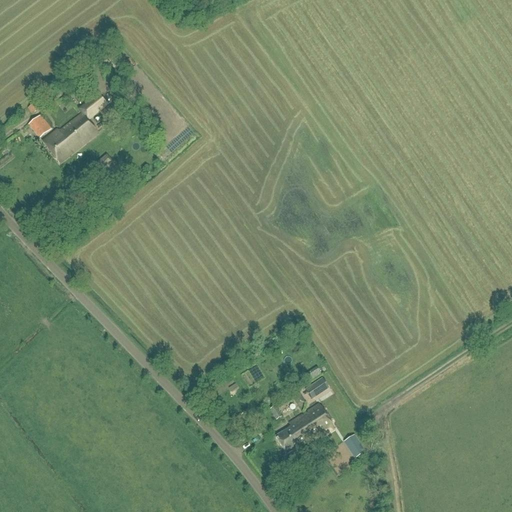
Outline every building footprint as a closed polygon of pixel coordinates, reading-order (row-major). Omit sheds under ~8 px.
[(114,51),(106,57),(111,65),(119,59),(114,51)] [(97,135),(87,123),(105,108),(96,98),(79,112),(81,115),(59,133),(58,132),(43,144),(59,165),(97,135)] [(51,130),(43,116),(29,127),(38,140),(51,130)] [(97,163),(103,172),(112,164),(106,157),(97,163)] [(304,391),(311,401),(328,390),(321,380),(304,391)] [(297,392),(296,392),(296,397),(299,402),(303,404),(305,403),(297,392)] [(300,449),(305,445),(307,447),(314,442),(312,439),(318,435),(320,438),(333,430),(318,406),(289,425),(291,427),(274,438),(286,455),(299,446),(300,449)] [(278,408),(273,410),(278,420),(283,417),(278,408)] [(354,436),(345,443),(355,458),(364,451),(354,436)]
